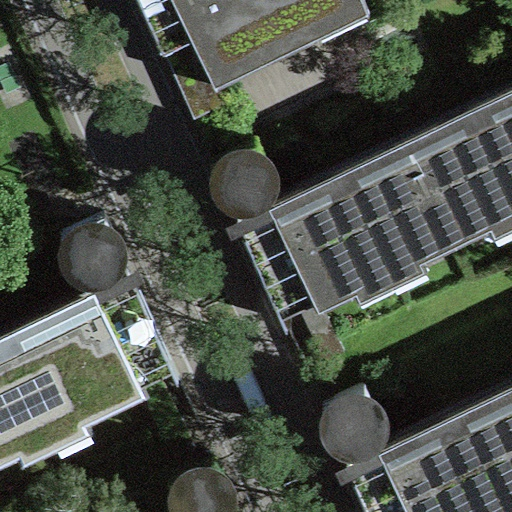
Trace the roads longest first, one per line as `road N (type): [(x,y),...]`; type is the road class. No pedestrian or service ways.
road 1 (residential): [(109,156),(220,400)]
road 2 (residential): [(275,371),(163,129)]
road 3 (residential): [(41,0),(109,156)]
road 4 (residential): [(341,511),(275,371)]
road 5 (residential): [(163,129),(110,0)]
road 6 (residential): [(220,400),(271,511)]
